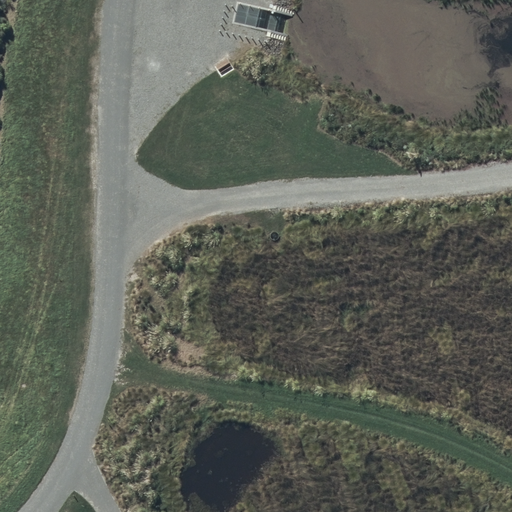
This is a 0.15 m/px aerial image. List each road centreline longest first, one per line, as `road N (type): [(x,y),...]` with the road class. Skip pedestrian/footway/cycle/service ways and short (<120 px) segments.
road 1 (track): [(72,465),(88,455),(107,300),(115,0)]
road 2 (track): [(511,468),(359,409),(99,368)]
road 3 (track): [(109,216),(511,169)]
